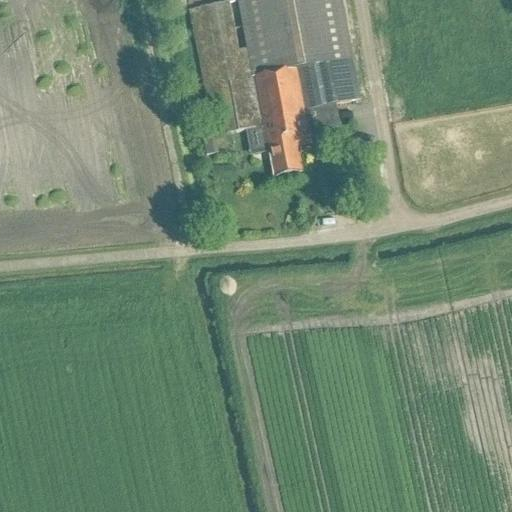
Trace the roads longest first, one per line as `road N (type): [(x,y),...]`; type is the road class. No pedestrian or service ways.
road 1 (unclassified): [(0,273),(359,252),(511,210)]
road 2 (unknown): [(360,0),(400,241)]
